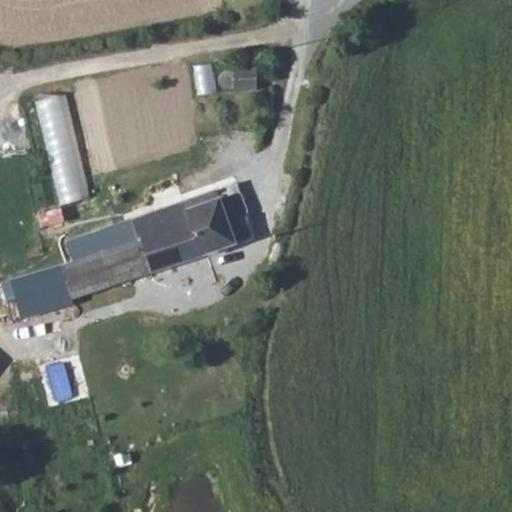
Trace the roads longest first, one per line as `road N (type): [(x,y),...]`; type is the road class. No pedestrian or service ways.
road 1 (unclassified): [(297,22),(239,266),(223,283),(75,328)]
road 2 (unclassified): [(0,119),(28,85),(297,22)]
